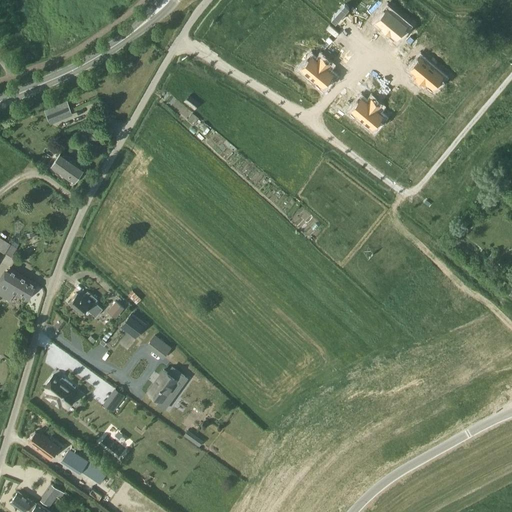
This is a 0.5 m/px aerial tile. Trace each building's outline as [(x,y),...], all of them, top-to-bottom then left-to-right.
[(352,2),(343,13),(344,13),(361,28),(370,17),(352,2)] [(386,8),(376,20),(383,26),(382,26),(389,32),(390,32),(396,37),(406,25),(386,8)] [(287,26),(290,23),(301,32),(306,26),(287,11),(279,20),(287,26)] [(311,57),(301,69),(323,86),(333,74),(326,69),(330,64),(321,57),(318,62),(311,57)] [(420,57),(410,69),(417,75),(415,77),(423,84),(425,81),(433,88),(443,76),(420,57)] [(189,95),(184,101),(194,110),(200,103),(189,95)] [(361,98),(351,110),(372,128),(382,116),(376,111),(380,106),(372,99),(368,104),(361,98)] [(67,100),(44,109),(50,124),(73,115),(67,100)] [(193,113),(188,120),(194,124),(199,117),(193,113)] [(51,166),(74,182),(85,166),(61,151),(51,166)] [(482,197),(478,203),(484,207),(488,200),(482,197)] [(0,251),(4,254),(4,253),(11,257),(17,248),(10,244),(0,236),(0,251)] [(0,284),(0,295),(9,301),(14,293),(25,300),(35,284),(10,268),(0,284)] [(72,299),(69,303),(82,314),(87,308),(88,310),(96,316),(103,308),(95,302),(98,299),(88,290),(83,296),(81,298),(76,293),(71,298),(72,299)] [(128,294),(137,303),(142,299),(132,290),(128,294)] [(116,300),(107,311),(116,318),(124,308),(116,300)] [(147,324),(131,312),(121,327),(136,338),(147,324)] [(155,335),(147,345),(163,357),(171,347),(155,335)] [(164,370),(148,391),(161,401),(167,392),(172,395),(181,382),(179,381),(184,375),(173,366),(168,373),(164,370)] [(48,392),(45,395),(58,405),(60,401),(65,405),(75,392),(72,389),(74,386),(61,375),(58,378),(52,374),(44,384),(46,385),(44,389),(48,392)] [(107,405),(114,411),(127,395),(121,389),(107,405)] [(200,446),(205,439),(189,429),(184,435),(200,446)] [(36,431),(29,440),(35,444),(34,446),(48,457),(50,458),(55,453),(59,446),(43,434),(42,436),(36,431)] [(69,448),(63,458),(81,470),(82,471),(100,483),(108,471),(89,458),(88,460),(69,448)] [(57,496),(61,498),(65,491),(52,483),(41,500),(50,506),(57,496)] [(36,504),(32,501),(18,491),(10,502),(24,511),(27,508),(31,511),(30,511),(50,511),(49,511),(37,503),(36,504)]
